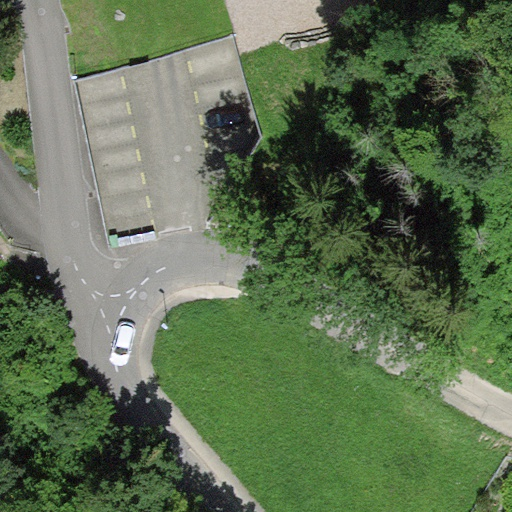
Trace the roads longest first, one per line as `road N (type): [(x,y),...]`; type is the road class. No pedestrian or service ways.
road 1 (residential): [(511,409),(287,282),(226,263),(184,260),(138,285),(115,311)]
road 2 (residential): [(41,0),(67,223),(86,277),(115,311)]
road 3 (residential): [(115,311),(128,386),(227,511)]
